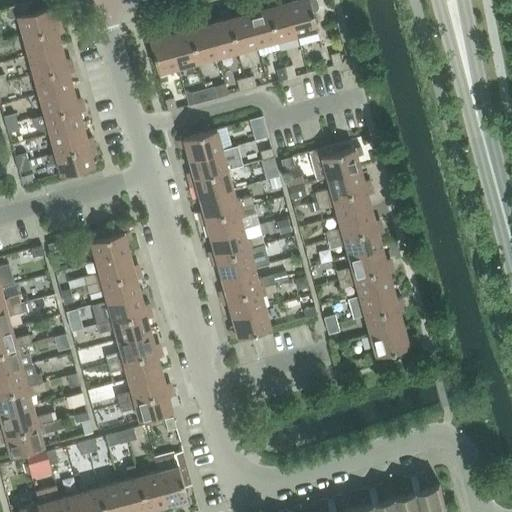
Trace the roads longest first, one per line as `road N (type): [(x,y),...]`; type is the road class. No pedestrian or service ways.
road 1 (residential): [(483,511),(457,446),(441,437),(249,485),(233,476),(153,176)]
road 2 (tertiary): [(511,245),(447,0)]
road 3 (residential): [(153,176),(105,0)]
road 4 (residential): [(0,217),(153,176)]
